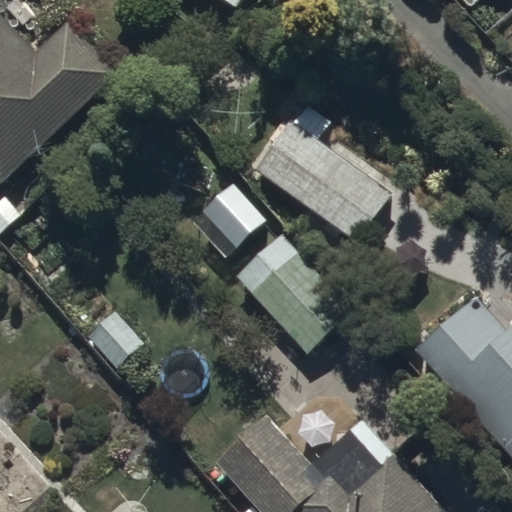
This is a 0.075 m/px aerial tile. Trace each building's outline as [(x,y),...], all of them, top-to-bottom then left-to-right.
[(252,0),(225,0),(245,12),(252,0)] [(480,0),(455,0),(466,12),(480,0)] [(0,8),(0,184),(6,191),(126,79),(74,23),(42,53),(0,8)] [(306,110),(261,173),(367,250),(403,200),(327,144),(336,132),(306,110)] [(272,224),(242,188),(198,225),(229,261),(272,224)] [(360,318),(303,257),(257,299),(315,360),(360,318)] [(511,334),(510,336),(478,300),(417,355),(511,461),(511,334)] [(122,312),(90,340),(121,375),(153,348),(122,312)] [(273,421),(220,466),(262,511),(446,511),(368,426),(319,471),(273,421)]
